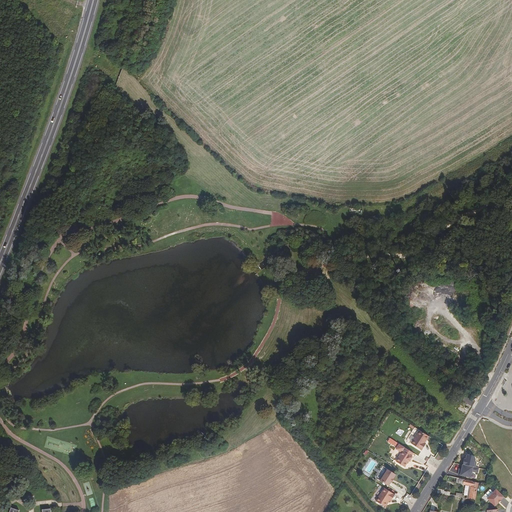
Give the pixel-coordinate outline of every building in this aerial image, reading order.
[(425,443),(429,436),(420,430),(411,443),(422,450),(426,443),(425,443)] [(410,462),(413,457),(412,456),(414,453),(400,444),(398,448),(403,451),(396,462),(405,467),(409,461),(410,462)] [(480,476),(483,465),(483,463),(467,459),(465,468),(471,469),(472,465),(479,467),(477,475),(480,476)] [(394,478),(396,475),(388,469),(380,481),(388,486),(391,482),(392,483),(394,479),(394,478)] [(464,480),(457,478),(456,482),(459,483),(471,486),(469,499),(476,500),(479,483),(464,480)] [(391,501),(395,494),(384,488),(376,501),(386,507),(390,501),(391,501)] [(488,498),(493,492),(490,489),(485,495),(488,498)] [(488,498),(495,506),(504,497),(496,490),(493,492),(488,498)]
